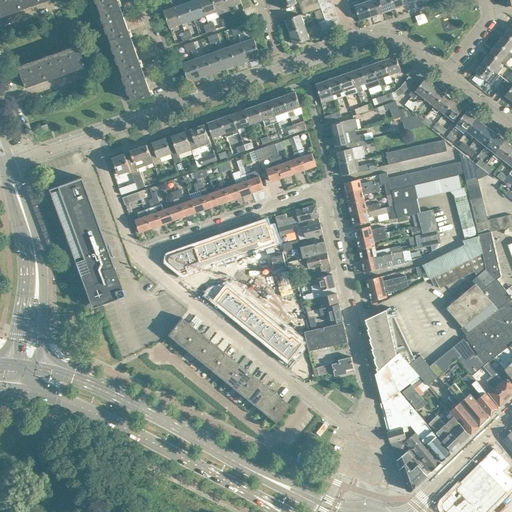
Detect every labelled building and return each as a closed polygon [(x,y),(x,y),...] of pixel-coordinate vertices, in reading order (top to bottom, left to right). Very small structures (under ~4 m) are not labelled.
[(0,0),(0,15),(18,9),(14,0),(0,0)] [(38,2),(37,0),(14,0),(18,9),(38,2)] [(97,0),(100,9),(121,2),(120,2),(119,3),(117,0),(97,0)] [(205,16),(200,0),(195,0),(188,3),(194,20),(205,16)] [(217,11),(213,0),(200,0),(205,16),(217,11)] [(229,7),(226,0),(213,0),(217,11),(229,7)] [(297,3),(296,0),(278,0),(281,8),(297,3)] [(321,9),(333,5),(330,0),(328,0),(319,3),(321,8),(321,9)] [(383,13),(378,0),(370,0),(366,1),(371,17),(383,13)] [(394,9),(391,0),(378,0),(383,13),(394,9)] [(406,5),(403,0),(391,0),(394,9),(406,5)] [(371,17),(366,1),(355,5),(360,21),(371,17)] [(121,3),(121,2),(100,9),(111,40),(132,33),(131,32),(129,33),(119,3),(121,3)] [(321,8),(319,3),(319,2),(301,8),(303,14),(321,8)] [(194,20),(188,3),(176,7),(182,24),(194,20)] [(335,11),(333,5),(321,9),(323,15),(335,11)] [(182,24),(176,7),(164,11),(170,28),(182,24)] [(323,15),(321,9),(315,11),(319,21),(325,19),(323,15)] [(247,19),(244,11),(232,16),(234,23),(247,19)] [(325,20),(337,16),(335,11),(323,15),(325,19),(325,20)] [(305,26),(301,15),(285,20),(290,32),(305,26)] [(327,26),(339,22),(337,16),(325,20),(327,26)] [(327,26),(325,20),(325,19),(319,21),(323,34),(330,31),(327,26)] [(341,28),(339,22),(327,26),(330,31),(341,28)] [(310,39),(305,26),(290,32),(294,44),(310,39)] [(132,33),(111,40),(122,70),(142,63),(140,64),(130,34),(132,33)] [(511,48),(511,39),(505,34),(497,43),(509,52),(511,48)] [(254,38),(242,43),(247,59),(251,57),(252,59),(260,57),(254,38)] [(243,60),(247,59),(242,43),(230,47),(236,65),(244,62),(243,60)] [(511,55),(511,54),(509,52),(497,43),(490,53),(505,65),(511,55)] [(83,66),(76,46),(56,53),(63,73),(83,66)] [(236,65),(230,47),(218,51),(223,67),(228,65),(228,68),(236,65)] [(220,68),(223,67),(218,51),(206,55),(213,73),(220,71),(220,68)] [(63,73),(56,53),(36,60),(43,80),(63,73)] [(505,65),(490,53),(483,63),(498,74),(505,65)] [(213,73),(206,55),(194,59),(200,75),(204,74),(205,76),(213,73)] [(401,71),(396,56),(384,60),(389,75),(401,71)] [(196,76),(200,75),(194,59),(183,63),(189,82),(197,79),(196,76)] [(43,80),(36,60),(16,67),(24,87),(43,80)] [(389,75),(384,60),(373,64),(380,85),(381,87),(386,85),(384,77),(389,75)] [(143,64),(142,63),(122,70),(133,101),(153,94),(153,93),(151,94),(140,64),(143,64)] [(498,74),(483,63),(475,72),(492,85),(499,75),(498,74)] [(380,85),(373,64),(362,68),(367,83),(369,89),(380,85)] [(367,83),(362,68),(350,72),(357,93),(363,91),(361,85),(367,83)] [(357,93),(350,72),(339,76),(346,96),(346,97),(357,93)] [(346,96),(339,76),(328,80),(334,100),(346,96)] [(414,80),(409,77),(402,87),(395,92),(397,97),(403,94),(414,80)] [(425,99),(435,86),(425,78),(417,89),(415,88),(409,95),(414,99),(418,94),(425,99)] [(334,100),(328,80),(316,84),(321,97),(323,104),(334,100)] [(506,80),(498,90),(503,94),(510,84),(506,80)] [(435,106),(445,93),(435,86),(425,99),(435,106)] [(301,107),(295,91),(294,92),(283,96),(282,96),(288,112),(301,107)] [(392,93),(384,96),(386,101),(394,98),(392,93)] [(444,114),(454,101),(445,93),(435,106),(432,110),(437,113),(439,110),(444,114)] [(288,112),(282,96),(282,97),(270,101),(270,100),(275,116),(288,112)] [(386,101),(384,96),(376,98),(378,104),(386,101)] [(277,122),(275,116),(270,100),(269,101),(258,105),(257,105),(263,120),(265,127),(277,122)] [(401,116),(399,110),(396,101),(385,105),(387,110),(390,109),(393,119),(401,116)] [(418,108),(409,101),(405,105),(415,113),(418,108)] [(453,121),(463,108),(454,101),(444,114),(453,121)] [(370,104),(362,107),(364,112),(372,109),(370,104)] [(263,120),(257,105),(246,109),(245,109),(250,125),(263,120)] [(364,112),(362,107),(355,110),(357,115),(364,112)] [(250,125),(245,109),(244,109),(244,110),(233,114),(233,113),(232,114),(239,133),(240,134),(245,132),(244,127),(250,125)] [(416,117),(411,114),(405,109),(399,110),(401,116),(403,122),(416,117)] [(375,120),(385,116),(383,110),(373,114),(375,120)] [(333,120),(342,117),(340,111),(333,114),(334,117),(332,117),(333,120)] [(466,131),(477,118),(467,111),(457,124),(466,131)] [(423,122),(426,117),(420,112),(416,117),(423,122)] [(239,133),(232,114),(221,118),(220,118),(225,134),(227,137),(239,133)] [(326,122),(333,120),(332,117),(334,117),(333,114),(324,117),(326,122)] [(433,122),(426,117),(423,122),(429,127),(433,122)] [(225,134),(220,118),(219,118),(219,119),(209,122),(208,122),(213,138),(225,134)] [(356,118),(353,119),(331,124),(333,135),(355,130),(359,129),(356,118)] [(476,138),(486,126),(477,118),(466,131),(476,138)] [(295,133),(306,129),(305,123),(304,121),(292,125),(293,127),(295,133)] [(49,131),(47,126),(47,124),(38,127),(40,134),(49,131)] [(443,135),(447,130),(440,124),(436,129),(443,135)] [(209,139),(204,125),(191,129),(192,134),(187,136),(191,149),(192,151),(203,146),(202,142),(209,139)] [(486,146),(496,133),(486,126),(476,138),(474,141),(480,145),(481,143),(486,146)] [(295,133),(293,127),(287,130),(289,135),(292,134),(295,133)] [(366,139),(365,133),(356,135),(355,130),(333,135),(336,146),(358,141),(366,139)] [(191,149),(187,136),(185,131),(172,136),(173,141),(168,143),(171,153),(175,163),(181,161),(179,154),(191,149)] [(457,138),(450,132),(446,137),(453,143),(457,138)] [(276,133),(268,136),(270,142),(278,139),(276,133)] [(495,153),(505,140),(496,133),(486,146),(483,149),(488,153),(490,150),(495,153)] [(270,142),(268,136),(261,139),(263,144),(270,142)] [(316,165),(312,153),(306,155),(299,136),(294,137),(305,170),(316,165)] [(305,170),(294,137),(290,139),(295,153),(294,155),(288,157),(288,159),(294,174),(305,170)] [(171,153),(168,143),(166,138),(153,143),(155,147),(149,149),(154,163),(155,165),(162,163),(160,157),(171,153)] [(447,150),(445,140),(438,141),(441,152),(447,150)] [(504,161),(511,150),(511,145),(505,140),(495,153),(493,156),(497,160),(500,157),(504,161)] [(322,143),(325,152),(333,149),(331,141),(322,143)] [(441,152),(438,141),(432,143),(435,153),(441,152)] [(252,142),(244,145),(246,150),(253,148),(252,142)] [(466,152),(469,147),(463,142),(459,147),(466,152)] [(435,153),(432,143),(426,144),(429,154),(435,153)] [(294,174),(288,159),(282,161),(280,156),(279,156),(275,144),(271,145),(282,178),(288,176),(289,177),(293,175),(293,174),(294,174)] [(429,154),(426,144),(421,145),(423,156),(429,154)] [(154,163),(149,149),(147,145),(131,151),(125,153),(131,171),(132,174),(139,171),(138,169),(154,163)] [(246,150),(244,145),(236,148),(238,153),(246,150)] [(282,178),(271,145),(255,151),(259,162),(270,158),(273,167),(267,169),(271,182),(282,178)] [(362,145),(354,147),(337,151),(337,153),(340,163),(355,159),(357,159),(364,157),(362,145)] [(423,156),(421,145),(415,146),(417,157),(423,156)] [(417,157),(415,146),(409,148),(411,158),(417,157)] [(476,152),(469,147),(466,152),(472,157),(476,152)] [(411,158),(409,148),(403,149),(405,160),(411,158)] [(405,160),(403,149),(396,151),(399,161),(405,160)] [(199,152),(193,155),(198,167),(202,166),(200,159),(201,158),(199,152)] [(480,166),(476,164),(460,152),(462,162),(464,170),(465,174),(476,171),(480,166)] [(131,171),(125,153),(124,153),(124,154),(113,157),(112,157),(118,175),(119,174),(119,175),(131,171)] [(244,167),(240,156),(236,158),(242,176),(241,176),(243,182),(237,184),(241,197),(252,193),(244,167)] [(359,166),(357,159),(355,159),(340,163),(342,175),(376,167),(376,165),(377,165),(377,163),(376,164),(375,162),(359,166)] [(483,169),(486,164),(480,159),(476,164),(480,166),(483,169)] [(464,170),(462,162),(455,163),(457,175),(458,175),(465,174),(464,170)] [(457,175),(455,163),(449,165),(451,176),(457,175)] [(493,169),(486,164),(483,169),(489,174),(493,169)] [(451,176),(449,165),(443,166),(445,178),(451,176)] [(244,167),(252,193),(264,189),(260,176),(253,178),(251,173),(250,173),(248,166),(244,167)] [(445,178),(443,166),(437,168),(440,179),(445,178)] [(209,177),(206,168),(194,173),(197,181),(202,179),(209,177)] [(440,179),(437,168),(431,169),(434,181),(440,179)] [(434,181),(431,169),(425,170),(428,182),(434,181)] [(428,182),(425,170),(419,172),(422,183),(425,182),(428,182)] [(140,171),(139,171),(132,174),(135,182),(138,189),(145,186),(140,171)] [(477,177),(476,171),(465,174),(466,180),(477,177)] [(390,182),(389,178),(387,172),(379,174),(381,184),(384,184),(390,182)] [(422,183),(419,172),(413,173),(416,185),(419,184),(422,183)] [(504,181),(507,177),(501,172),(497,176),(504,181)] [(416,185),(413,173),(407,174),(410,186),(414,185),(416,185)] [(410,186),(407,174),(401,176),(404,187),(410,186)] [(450,191),(453,195),(466,192),(464,187),(462,188),(458,175),(457,175),(451,176),(445,178),(440,179),(434,181),(428,182),(425,182),(428,196),(450,191)] [(404,187),(401,176),(395,177),(398,189),(404,187)] [(116,275),(106,246),(80,177),(48,189),(51,200),(60,197),(82,258),(74,262),(83,285),(84,285),(84,287),(99,285),(104,301),(105,301),(105,300),(110,299),(109,284),(119,283),(119,275),(116,275)] [(398,189),(395,177),(389,178),(390,182),(391,190),(398,189)] [(479,183),(477,177),(466,180),(468,186),(479,183)] [(346,193),(375,186),(375,183),(372,184),(371,180),(361,183),(360,179),(344,182),(344,184),(343,185),(344,189),(345,189),(346,193)] [(122,195),(138,189),(135,182),(119,188),(122,195)] [(219,205),(214,192),(208,194),(206,188),(205,189),(202,182),(198,183),(201,190),(203,196),(207,209),(219,205)] [(391,190),(390,182),(384,184),(386,195),(392,194),(391,190)] [(428,196),(425,182),(422,183),(419,184),(422,197),(428,196)] [(480,189),(479,183),(468,186),(469,192),(480,189)] [(241,197),(237,184),(225,188),(230,201),(241,197)] [(422,197),(419,184),(416,185),(414,185),(416,198),(422,197)] [(349,203),(364,200),(363,195),(380,191),(378,185),(375,186),(346,193),(347,197),(346,197),(347,202),(349,202),(349,203)] [(420,212),(416,198),(414,185),(410,186),(404,187),(398,189),(391,190),(392,194),(394,200),(395,205),(398,218),(412,215),(418,213),(420,213),(420,212)] [(230,201),(225,188),(214,192),(219,205),(230,201)] [(482,195),(480,189),(469,192),(470,198),(482,195)] [(185,216),(180,204),(178,198),(176,191),(172,193),(174,200),(173,200),(175,206),(169,208),(174,220),(185,216)] [(125,205),(141,199),(139,192),(123,198),(125,205)] [(174,220),(169,208),(164,210),(162,204),(160,205),(156,192),(152,194),(153,199),(162,224),(174,220)] [(455,201),(467,198),(466,192),(453,195),(455,201)] [(395,205),(394,200),(392,194),(386,195),(389,207),(395,205)] [(483,201),(482,195),(470,198),(472,204),(483,201)] [(207,209),(203,196),(191,200),(196,213),(207,209)] [(468,203),(467,198),(455,201),(456,206),(468,203)] [(162,224),(153,199),(150,200),(152,208),(145,210),(151,228),(162,224)] [(196,213),(191,200),(180,204),(185,216),(196,213)] [(381,208),(380,202),(365,206),(364,201),(364,200),(349,203),(349,205),(349,206),(350,207),(348,207),(349,211),(351,211),(352,215),(381,208)] [(485,207),(483,201),(472,204),(473,210),(485,207)] [(470,209),(468,203),(456,206),(458,212),(470,209)] [(319,217),(316,205),(296,210),(298,215),(287,218),(286,214),(276,216),(278,227),(319,217)] [(398,218),(395,205),(389,207),(392,219),(398,218)] [(368,218),(379,215),(388,213),(387,207),(381,208),(352,215),(353,220),(351,220),(352,224),(354,224),(354,226),(369,222),(368,218)] [(486,214),(485,207),(473,210),(475,216),(486,214)] [(471,215),(470,209),(458,212),(459,217),(471,215)] [(151,228),(145,210),(138,212),(140,218),(135,220),(140,232),(151,228)] [(418,213),(420,225),(423,234),(437,231),(432,210),(420,212),(420,213),(418,213)] [(420,225),(418,213),(412,215),(415,226),(420,225)] [(488,220),(486,214),(475,216),(476,222),(482,221),(488,220)] [(473,220),(471,215),(459,217),(461,223),(473,220)] [(508,227),(505,215),(499,217),(502,228),(508,227)] [(502,228),(499,217),(494,218),(496,230),(502,228)] [(496,230),(494,218),(488,220),(491,231),(496,230)] [(474,226),(473,220),(461,223),(462,229),(474,226)] [(488,220),(482,221),(485,233),(491,231),(488,220)] [(485,233),(482,221),(476,222),(479,234),(485,233)] [(173,254),(172,263),(181,271),(188,269),(189,272),(275,242),(273,237),(267,222),(173,254)] [(323,234),(320,223),(297,229),(300,239),(323,234)] [(281,235),(294,232),(293,224),(279,228),(281,235)] [(423,234),(420,225),(415,226),(411,227),(413,236),(416,236),(423,234)] [(371,230),(370,226),(355,230),(357,239),(386,233),(384,227),(371,230)] [(475,232),(474,226),(462,229),(464,234),(475,232)] [(440,243),(437,231),(423,234),(416,236),(419,247),(426,246),(440,243)] [(511,298),(497,279),(501,276),(491,231),(485,233),(479,234),(487,269),(478,277),(474,281),(476,283),(448,307),(446,308),(462,327),(461,328),(465,333),(467,339),(478,353),(486,364),(488,362),(495,357),(509,346),(511,349),(511,298)] [(477,237),(475,232),(464,234),(465,240),(477,237)] [(374,242),(387,239),(386,233),(357,239),(359,249),(375,245),(374,242)] [(481,253),(477,237),(465,240),(465,244),(471,258),(481,253)] [(285,251),(299,247),(297,240),(283,244),(285,251)] [(327,252),(325,241),(301,247),(303,257),(327,252)] [(431,278),(471,258),(465,244),(423,265),(426,272),(429,278),(431,278)] [(376,251),(375,245),(359,249),(362,261),(402,251),(407,250),(406,246),(400,247),(400,246),(390,248),(389,248),(376,251)] [(387,266),(405,262),(402,251),(362,261),(363,266),(362,267),(363,270),(364,270),(365,272),(380,269),(379,263),(385,262),(387,266)] [(327,252),(299,259),(288,262),(289,267),(301,264),(301,267),(308,266),(309,268),(315,267),(317,274),(331,270),(327,252)] [(475,271),(477,276),(486,268),(483,253),(481,253),(471,258),(431,278),(434,285),(438,283),(440,288),(475,271)] [(336,293),(331,270),(317,274),(319,284),(312,286),(314,292),(306,294),(307,299),(317,297),(320,296),(336,293)] [(407,280),(406,275),(396,278),(383,281),(382,276),(366,279),(369,290),(401,283),(401,282),(407,280)] [(227,280),(205,291),(288,358),(298,346),(301,341),(227,280)] [(387,297),(385,292),(402,289),(408,286),(407,280),(401,282),(401,283),(369,290),(371,301),(387,297)] [(339,302),(336,293),(320,296),(317,297),(318,302),(321,301),(322,306),(339,302)] [(339,304),(312,310),(307,311),(308,317),(329,313),(331,323),(343,320),(339,304)] [(390,307),(366,319),(367,322),(366,322),(369,328),(368,329),(369,331),(369,332),(371,338),(370,338),(371,341),(374,347),(372,348),(374,351),(373,351),(376,357),(374,358),(376,361),(375,361),(378,367),(377,368),(378,371),(387,363),(399,353),(410,365),(413,362),(415,360),(390,307)] [(410,308),(401,313),(403,317),(412,313),(410,308)] [(174,341),(188,323),(181,317),(167,335),(174,341)] [(410,326),(420,322),(419,318),(408,322),(410,326)] [(181,347),(195,329),(188,323),(174,341),(181,347)] [(343,323),(311,330),(305,331),(309,351),(348,342),(343,323)] [(188,352),(202,335),(195,329),(181,347),(188,352)] [(196,358),(210,340),(202,335),(188,352),(196,358)] [(486,364),(478,353),(476,355),(471,348),(464,338),(458,342),(453,347),(461,356),(458,358),(462,363),(472,375),(483,366),(486,364)] [(203,364),(217,346),(210,340),(196,358),(203,364)] [(210,370),(224,352),(217,346),(203,364),(210,370)] [(511,377),(511,349),(509,346),(495,357),(511,377)] [(461,356),(453,347),(449,350),(456,360),(458,358),(461,356)] [(456,360),(449,350),(444,354),(452,363),(454,362),(456,360)] [(217,375),(231,358),(224,352),(210,370),(217,375)] [(451,453),(450,453),(399,392),(410,383),(420,376),(410,365),(399,353),(387,363),(378,371),(376,374),(383,403),(381,403),(388,432),(407,427),(410,426),(416,432),(433,453),(435,452),(443,461),(451,453)] [(452,363),(444,354),(440,357),(448,367),(452,363)] [(429,366),(421,356),(415,360),(413,362),(410,365),(420,376),(428,386),(434,381),(439,377),(429,366)] [(351,357),(338,360),(339,362),(313,368),(314,376),(334,372),(335,376),(347,373),(346,369),(354,368),(351,357)] [(448,367),(440,357),(435,361),(444,372),(449,368),(448,367)] [(224,381),(238,363),(231,358),(217,375),(224,381)] [(444,372),(435,361),(429,366),(439,377),(444,372)] [(460,369),(454,362),(452,363),(448,367),(449,368),(454,374),(460,369)] [(509,398),(511,394),(511,381),(507,376),(502,380),(488,362),(486,364),(483,366),(491,376),(509,398)] [(231,386),(246,369),(238,363),(224,381),(231,386)] [(239,393),(253,375),(246,369),(231,386),(239,393)] [(246,398),(260,381),(253,375),(239,393),(246,398)] [(428,386),(420,376),(410,383),(411,385),(418,393),(428,386)] [(500,406),(509,398),(491,376),(486,380),(493,388),(488,392),(500,406)] [(490,415),(498,408),(474,378),(470,381),(482,395),(477,399),(490,415)] [(253,404),(267,386),(260,381),(246,398),(253,404)] [(489,417),(470,394),(466,397),(454,383),(448,388),(453,394),(480,426),(489,417)] [(427,404),(418,393),(411,385),(402,392),(418,410),(427,404)] [(260,410),(274,392),(267,386),(253,404),(260,410)] [(268,415),(282,398),(274,392),(260,410),(268,415)] [(471,434),(480,426),(453,394),(449,398),(454,405),(448,410),(451,412),(457,419),(460,417),(465,423),(464,425),(471,434)] [(275,421),(289,404),(282,398),(268,415),(275,421)] [(470,435),(457,419),(451,412),(447,416),(450,420),(445,424),(461,444),(470,435)] [(452,452),(461,444),(445,424),(438,415),(429,424),(452,452)] [(323,423),(316,433),(320,436),(327,426),(323,423)] [(404,432),(408,431),(407,427),(388,432),(391,442),(406,438),(404,432)] [(511,430),(504,438),(503,439),(511,448),(511,446),(511,430)] [(432,471),(441,463),(433,453),(416,432),(406,440),(404,442),(406,444),(410,449),(411,447),(415,451),(412,454),(418,460),(420,458),(432,471)] [(406,440),(406,438),(391,442),(397,459),(405,452),(402,448),(406,444),(404,442),(406,440)] [(443,504),(443,505),(443,506),(443,507),(443,508),(444,508),(444,509),(447,511),(486,511),(511,487),(511,478),(504,471),(511,464),(495,448),(494,449),(488,455),(482,461),(481,461),(481,462),(475,468),(475,467),(474,468),(475,468),(469,474),(468,474),(468,475),(462,481),(462,480),(461,481),(462,481),(461,481),(462,483),(444,500),(444,501),(443,502),(443,503),(443,504)] [(410,492),(427,475),(407,451),(405,452),(397,459),(408,491),(410,492)]
